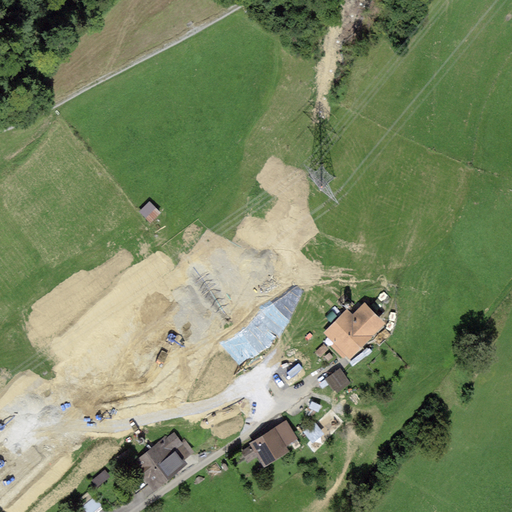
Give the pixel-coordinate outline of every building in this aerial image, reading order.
[(159,212),(150,202),(141,211),(150,220),(159,212)] [(353,320),(346,313),(328,331),(336,339),(331,344),(343,356),(378,321),(365,308),(353,320)] [(334,388),(347,379),(339,369),(326,378),(334,388)] [(274,432),(254,445),(264,460),(284,447),(274,432)] [(153,449),(152,448),(134,461),(153,484),(182,461),(165,439),(153,449)] [(129,449),(117,458),(121,465),(134,456),(129,449)] [(99,486),(110,476),(105,470),(94,480),(99,486)]
